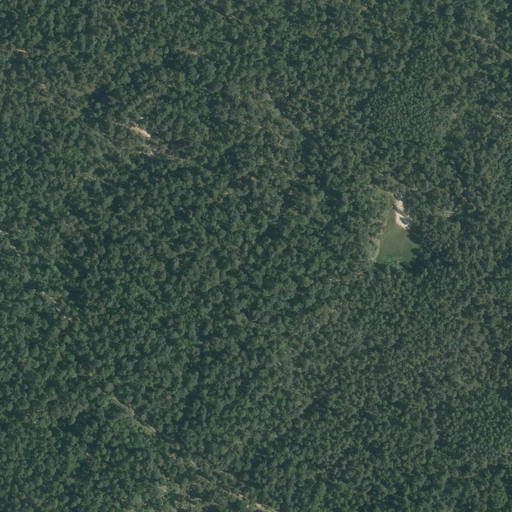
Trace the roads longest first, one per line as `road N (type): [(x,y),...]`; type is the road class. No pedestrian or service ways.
road 1 (track): [(0,225),(36,287),(66,313),(88,372),(201,474),(239,495)]
road 2 (track): [(488,42),(447,139),(464,194),(462,220),(447,251),(431,254)]
